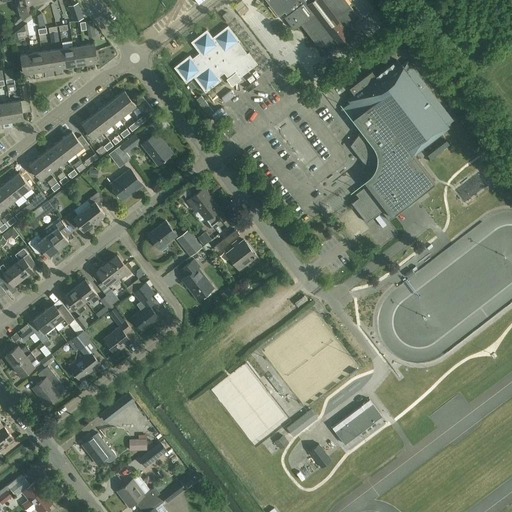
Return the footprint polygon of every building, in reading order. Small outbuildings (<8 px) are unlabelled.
[(35,1),(34,0),(2,0),(3,2),(11,0),(18,0),(20,6),(16,6),(17,13),(23,20),(32,13),(30,10),(29,3),(35,1)] [(266,0),(278,16),(284,11),(287,14),(284,16),(294,29),(301,24),(324,54),(327,55),(338,46),(340,47),(353,37),(351,36),(356,32),(350,24),(359,18),(345,0),(266,0)] [(68,5),(72,16),(81,13),(78,2),(68,5)] [(59,26),(61,35),(69,34),(67,24),(59,26)] [(190,54),(174,67),(186,83),(194,77),(205,92),(221,80),(219,76),(224,72),(228,77),(232,82),(240,77),(257,63),(248,52),(247,53),(239,42),(240,41),(228,25),(213,37),(207,29),(191,41),(199,52),(192,58),(190,54)] [(49,27),(51,42),(59,41),(57,26),(49,27)] [(36,29),(28,31),(29,40),(37,39),(36,29)] [(84,45),(86,63),(97,61),(94,43),(84,45)] [(86,63),(84,45),(73,46),(76,65),(86,63)] [(73,46),(63,48),(65,66),(76,65),(73,46)] [(65,66),(63,48),(52,50),(55,68),(65,66)] [(26,51),(27,54),(20,55),(23,73),(34,71),(32,53),(31,50),(26,51)] [(52,50),(42,51),(45,70),(55,68),(52,50)] [(45,70),(42,51),(32,53),(34,71),(45,70)] [(350,101),(342,108),(350,120),(354,117),(363,128),(350,144),(362,159),(363,160),(363,161),(364,161),(366,162),(367,163),(368,163),(370,164),(372,164),(374,164),(375,163),(376,163),(377,162),(378,162),(379,161),(384,167),(367,180),(369,183),(355,193),(356,193),(359,196),(352,201),(351,202),(367,222),(368,221),(367,221),(382,210),(389,219),(388,219),(389,219),(395,215),(394,213),(435,181),(412,151),(447,124),(453,119),(408,60),(402,65),(397,59),(376,76),(372,71),(349,88),(353,93),(347,98),(350,101)] [(5,70),(8,90),(16,89),(13,71),(9,72),(9,70),(5,70)] [(25,83),(18,77),(15,80),(21,86),(26,85),(25,83)] [(125,90),(116,97),(128,111),(136,105),(134,102),(125,90)] [(137,106),(145,100),(142,96),(134,102),(136,105),(137,106)] [(116,97),(108,103),(119,118),(128,111),(116,97)] [(10,102),(13,120),(24,118),(21,100),(10,102)] [(149,104),(145,100),(137,106),(141,110),(149,104)] [(13,120),(10,102),(0,103),(0,107),(2,122),(13,120)] [(108,103),(100,110),(111,124),(119,118),(108,103)] [(152,109),(149,104),(141,110),(144,115),(152,109)] [(100,110),(91,116),(102,131),(111,124),(100,110)] [(135,122),(139,126),(147,119),(144,115),(135,122)] [(102,131),(91,116),(82,123),(94,138),(102,131)] [(135,122),(127,128),(130,132),(139,126),(135,122)] [(130,132),(127,128),(121,133),(124,137),(130,132)] [(64,138),(75,152),(83,146),(85,148),(89,145),(81,135),(78,138),(72,131),(64,138)] [(143,143),(159,163),(171,154),(163,143),(165,141),(158,132),(143,143)] [(134,134),(121,144),(127,152),(140,142),(134,134)] [(112,140),(116,144),(122,139),(118,135),(112,140)] [(75,152),(64,138),(55,144),(67,159),(75,152)] [(110,141),(104,146),(107,151),(114,145),(110,141)] [(67,159),(55,144),(47,151),(58,165),(67,159)] [(127,152),(121,144),(109,153),(120,167),(131,158),(127,153),(127,152)] [(47,151),(39,157),(50,172),(58,165),(47,151)] [(91,156),(83,162),(86,166),(94,160),(91,156)] [(50,172),(39,157),(30,164),(41,178),(50,172)] [(86,166),(83,162),(76,167),(79,172),(86,166)] [(112,183),(124,199),(143,184),(131,168),(112,183)] [(340,175),(349,183),(356,175),(346,168),(340,175)] [(74,169),(68,174),(71,178),(77,173),(74,169)] [(19,172),(11,179),(22,193),(35,183),(28,174),(23,177),(19,172)] [(66,175),(60,180),(63,185),(69,180),(66,175)] [(51,187),(54,191),(61,186),(53,177),(48,181),(51,187)] [(11,179),(2,185),(14,200),(22,193),(11,179)] [(14,200),(2,185),(0,186),(0,199),(5,206),(14,200)] [(226,215),(204,187),(188,200),(195,210),(199,207),(208,218),(205,220),(210,227),(226,215)] [(30,204),(33,208),(46,198),(41,191),(36,195),(38,197),(30,204)] [(85,209),(95,221),(106,213),(101,207),(107,202),(98,191),(88,199),(91,204),(85,209)] [(54,207),(48,199),(40,205),(47,213),(54,207)] [(33,208),(30,204),(24,208),(27,212),(33,208)] [(95,221),(85,209),(78,214),(74,210),(64,217),(73,228),(79,223),(84,230),(95,221)] [(22,210),(15,215),(18,219),(25,214),(22,210)] [(13,216),(7,221),(10,226),(17,221),(13,216)] [(49,226),(53,230),(48,234),(59,249),(69,241),(66,237),(72,232),(60,217),(49,226)] [(0,221),(0,229),(2,232),(8,227),(2,220),(0,221)] [(151,235),(160,248),(177,234),(167,220),(158,227),(159,229),(151,235)] [(237,229),(215,246),(218,249),(240,233),(237,229)] [(177,238),(190,256),(202,248),(188,230),(177,238)] [(212,239),(205,231),(197,237),(204,245),(212,239)] [(59,249),(48,234),(42,239),(38,234),(28,242),(37,254),(43,249),(49,257),(59,249)] [(227,253),(240,268),(257,255),(244,239),(227,253)] [(19,259),(13,264),(23,276),(33,269),(30,265),(34,261),(24,248),(15,254),(19,259)] [(118,254),(107,262),(118,276),(123,273),(126,277),(131,273),(128,269),(129,268),(118,254)] [(181,269),(186,275),(183,278),(191,289),(193,288),(201,297),(214,287),(199,267),(201,266),(194,258),(181,269)] [(118,276),(107,262),(97,270),(108,284),(113,281),(117,286),(122,281),(118,277),(118,276)] [(13,264),(7,268),(3,263),(0,265),(0,276),(6,284),(11,280),(14,284),(23,276),(13,264)] [(134,291),(140,286),(143,284),(139,278),(127,287),(131,293),(134,291)] [(100,297),(96,292),(86,279),(76,287),(86,300),(89,298),(93,303),(100,297)] [(142,308),(132,316),(143,330),(160,317),(150,305),(154,302),(148,295),(153,291),(146,281),(143,284),(140,286),(134,291),(141,300),(138,303),(142,308)] [(86,300),(76,287),(65,295),(76,308),(80,313),(86,308),(82,303),(86,300)] [(111,289),(106,293),(116,305),(120,301),(111,289)] [(116,305),(106,293),(105,293),(106,295),(100,299),(108,310),(116,305)] [(307,299),(304,295),(295,302),(298,306),(307,299)] [(54,303),(44,311),(55,324),(59,320),(64,326),(69,323),(77,334),(84,330),(75,319),(65,306),(60,310),(54,303)] [(123,317),(115,306),(108,311),(116,322),(123,317)] [(55,324),(44,311),(34,319),(41,328),(35,332),(46,347),(51,343),(48,339),(49,338),(44,332),(55,324)] [(84,330),(89,325),(81,314),(75,319),(84,330)] [(118,325),(120,327),(105,338),(115,352),(131,339),(127,333),(132,329),(125,319),(118,325)] [(35,332),(30,327),(20,334),(24,340),(35,332)] [(84,330),(77,334),(78,335),(69,341),(76,351),(91,339),(88,334),(84,330)] [(45,356),(50,352),(43,343),(38,347),(45,356)] [(26,345),(22,349),(18,344),(5,354),(14,365),(31,351),(26,345)] [(71,366),(79,377),(92,367),(93,369),(101,363),(91,350),(71,366)] [(31,351),(14,365),(22,375),(34,365),(32,362),(37,359),(31,351)] [(45,366),(55,358),(51,352),(40,361),(45,366)] [(38,373),(42,379),(33,387),(47,405),(61,394),(55,387),(61,382),(48,366),(38,373)] [(272,373),(267,377),(280,392),(285,388),(272,373)] [(383,415),(370,399),(333,427),(346,443),(383,415)] [(113,403),(100,414),(105,420),(118,410),(113,403)] [(132,423),(128,426),(135,436),(140,433),(142,436),(152,430),(139,408),(127,415),(132,423)] [(311,409),(287,427),(294,436),(318,418),(311,409)] [(0,448),(14,438),(3,425),(0,427),(0,448)] [(147,441),(161,437),(159,430),(145,434),(147,441)] [(108,449),(106,450),(102,445),(105,442),(101,437),(98,439),(94,435),(83,444),(98,463),(104,459),(105,460),(108,461),(109,462),(112,461),(115,458),(116,457),(116,455),(115,453),(113,450),(111,449),(110,449),(108,449)] [(275,441),(280,449),(289,443),(283,435),(275,441)] [(145,439),(128,439),(128,449),(145,449),(145,439)] [(139,458),(146,467),(167,450),(161,441),(139,458)] [(310,450),(322,466),(332,459),(320,443),(310,450)] [(193,466),(180,477),(186,485),(200,474),(193,466)] [(160,493),(149,501),(144,504),(149,511),(147,511),(157,511),(155,508),(165,500),(167,504),(187,489),(179,478),(160,493)] [(130,505),(144,495),(132,479),(118,489),(130,505)] [(22,491),(28,499),(22,504),(28,511),(29,511),(35,508),(38,511),(40,511),(53,502),(36,480),(22,491)] [(12,496),(7,489),(0,494),(0,501),(2,504),(12,496)]
